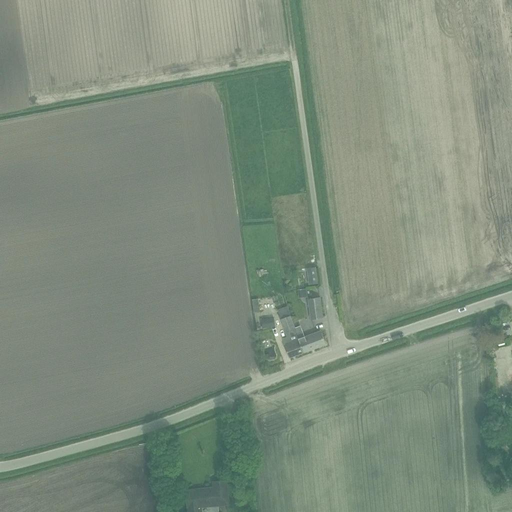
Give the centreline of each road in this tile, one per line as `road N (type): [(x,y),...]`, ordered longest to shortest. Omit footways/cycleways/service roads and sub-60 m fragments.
road 1 (unclassified): [(339,349),(159,422),(0,464)]
road 2 (unclassified): [(339,349),(295,55)]
road 3 (unclassified): [(339,349),(511,293)]
